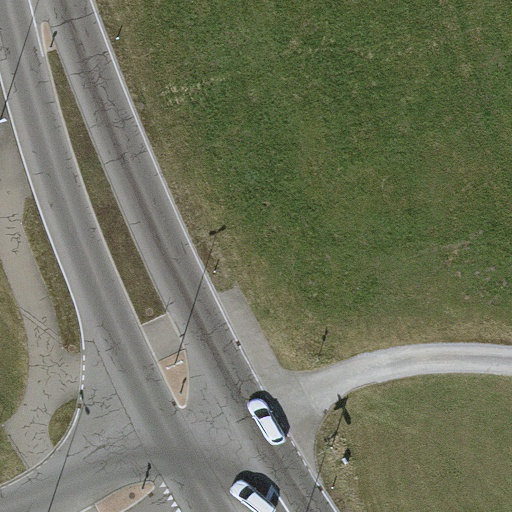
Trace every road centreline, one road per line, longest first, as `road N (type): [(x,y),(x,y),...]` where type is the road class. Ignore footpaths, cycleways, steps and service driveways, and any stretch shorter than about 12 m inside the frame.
road 1 (secondary): [(205,464),(96,227),(26,0)]
road 2 (track): [(511,366),(391,369),(327,387),(205,464)]
